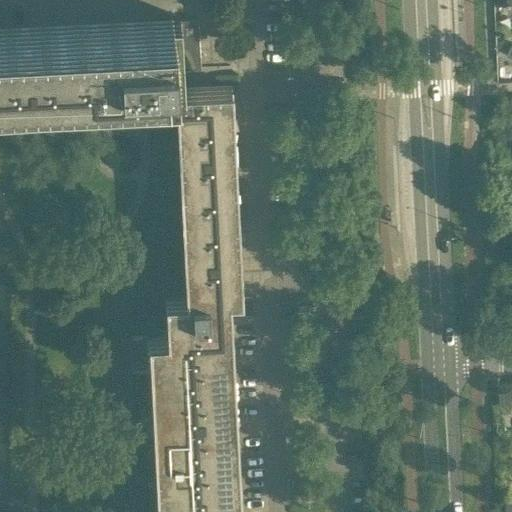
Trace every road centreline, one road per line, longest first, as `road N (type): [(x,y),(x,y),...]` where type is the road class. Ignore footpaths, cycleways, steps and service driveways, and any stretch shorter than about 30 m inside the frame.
road 1 (tertiary): [(438,362),(421,0)]
road 2 (tertiary): [(444,511),(438,362)]
